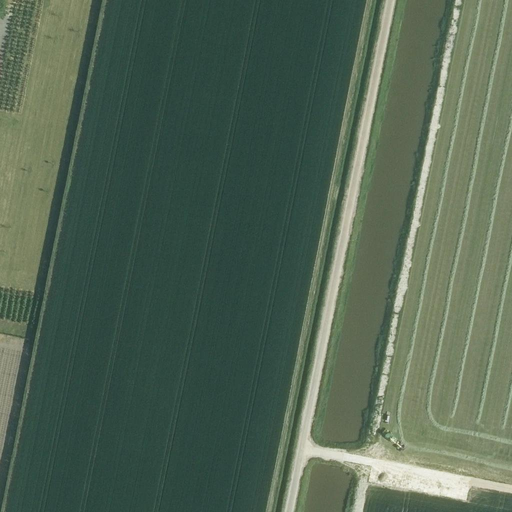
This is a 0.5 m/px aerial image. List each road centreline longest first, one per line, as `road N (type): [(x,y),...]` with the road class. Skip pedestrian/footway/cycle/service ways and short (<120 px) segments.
road 1 (unclassified): [(289,511),(391,0)]
road 2 (track): [(511,487),(301,447)]
